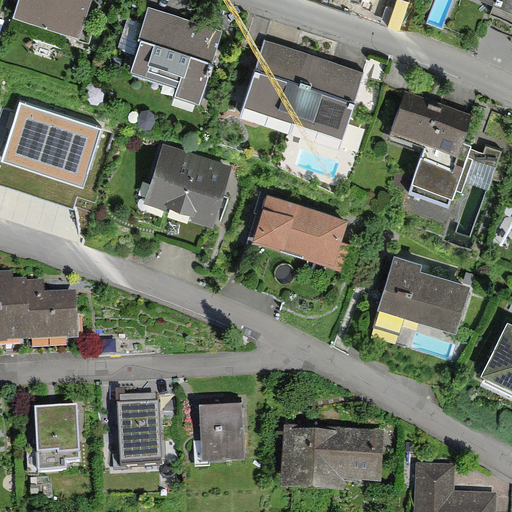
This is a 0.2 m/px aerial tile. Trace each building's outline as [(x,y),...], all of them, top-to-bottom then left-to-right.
[(20,0),(15,17),(78,37),(90,0),(20,0)] [(490,17),(511,25),(511,0),(480,0),(489,3),(495,6),(490,17)] [(199,102),(221,34),(190,24),(152,12),(133,70),(181,85),(178,95),(199,102)] [(314,60),(266,45),(246,107),(294,122),(314,60)] [(361,75),(314,60),(294,122),(341,137),(361,75)] [(394,132),(429,144),(442,109),(407,96),(394,132)] [(476,121),(442,109),(429,144),(415,185),(449,197),(476,121)] [(82,174),(96,132),(34,112),(20,154),(82,174)] [(211,222),(228,169),(165,149),(148,202),(211,222)] [(256,242),(340,268),(347,245),(339,243),(345,223),(269,199),(256,242)] [(380,309),(454,331),(467,287),(419,273),(421,267),(395,259),(380,309)] [(0,338),(31,337),(28,279),(14,280),(13,272),(0,272),(0,338)] [(44,278),(28,279),(31,337),(79,335),(77,291),(45,292),(44,278)] [(485,377),(511,389),(511,329),(509,328),(485,377)] [(163,462),(160,403),(118,405),(121,464),(163,462)] [(78,458),(75,405),(35,407),(39,469),(65,468),(64,459),(78,458)] [(242,458),(240,405),(202,406),(204,459),(242,458)] [(339,472),(376,474),(377,433),(290,429),(287,482),(338,485),(339,472)] [(450,468),(420,467),(418,511),(491,511),(492,499),(450,498),(450,468)]
